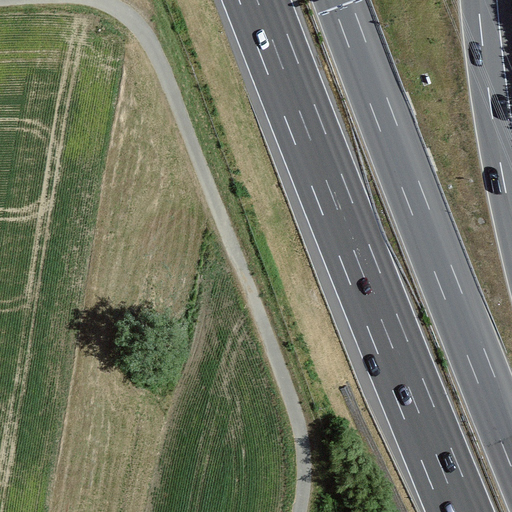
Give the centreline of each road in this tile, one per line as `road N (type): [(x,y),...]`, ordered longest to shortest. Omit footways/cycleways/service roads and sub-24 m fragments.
road 1 (unclassified): [(71,0),(124,10),(160,60),(305,440),(299,511)]
road 2 (motorway): [(257,0),(460,511)]
road 3 (motorway): [(511,443),(341,0)]
road 4 (motorway): [(511,219),(478,0)]
